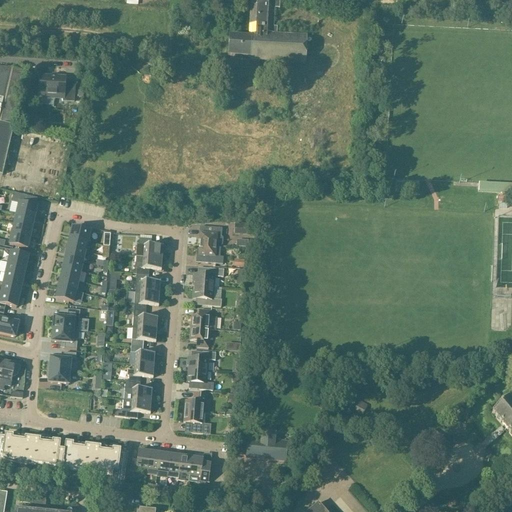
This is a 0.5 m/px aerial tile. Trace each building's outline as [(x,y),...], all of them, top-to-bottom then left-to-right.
[(279,0),(253,0),(253,8),(251,33),(252,33),(251,37),(229,36),(228,56),(250,57),(250,62),(259,62),(305,65),(307,36),(277,35),(277,27),(274,27),(275,9),(279,9),(279,0)] [(0,176),(2,177),(13,131),(14,126),(26,73),(11,70),(0,68),(0,176)] [(75,84),(64,83),(64,80),(40,79),(39,94),(39,99),(63,101),(63,103),(74,104),(75,84)] [(38,208),(25,205),(27,197),(13,194),(11,203),(18,205),(15,214),(35,219),(38,208)] [(15,214),(13,225),(33,229),(35,219),(15,214)] [(247,235),(247,225),(234,224),(234,235),(247,235)] [(13,225),(10,236),(30,240),(33,229),(13,225)] [(69,238),(88,243),(91,232),(71,228),(69,238)] [(201,234),(201,235),(200,246),(220,247),(222,245),(223,238),(221,237),(222,229),(219,229),(200,228),(199,234),(201,234)] [(28,251),(30,240),(10,236),(8,246),(28,251)] [(88,243),(69,238),(66,248),(86,253),(88,243)] [(138,247),(143,247),(142,258),(162,260),(163,248),(151,247),(151,241),(139,240),(138,247)] [(206,260),(217,261),(217,258),(220,258),(220,247),(200,246),(199,253),(206,253),(206,260)] [(86,253),(66,248),(64,259),(84,263),(86,253)] [(27,268),(29,257),(10,252),(7,263),(27,268)] [(142,258),(142,264),(135,264),(135,272),(131,272),(130,275),(137,276),(148,277),(149,271),(161,272),(162,260),(142,258)] [(62,269),(81,274),(84,263),(64,259),(62,269)] [(7,263),(5,274),(24,278),(27,268),(7,263)] [(59,280),(79,284),(81,274),(62,269),(59,280)] [(214,289),(215,277),(223,278),(223,271),(198,269),(197,276),(194,276),(193,284),(195,284),(194,288),(214,289)] [(2,284),(22,289),(24,278),(5,274),(2,284)] [(140,294),(159,296),(160,284),(148,283),(148,277),(137,276),(135,293),(140,294)] [(57,290),(76,294),(79,284),(59,280),(57,290)] [(22,289),(2,284),(0,293),(0,294),(19,299),(22,289)] [(221,301),(213,300),(214,289),(194,288),(194,292),(193,292),(192,300),(196,300),(195,306),(220,308),(221,301)] [(74,305),(76,294),(57,290),(54,300),(74,305)] [(0,306),(17,310),(19,299),(0,294),(0,306)] [(140,294),(139,300),(135,300),(134,312),(146,313),(146,307),(158,308),(159,296),(140,294)] [(67,311),(66,318),(53,317),(51,330),(78,332),(80,312),(67,311)] [(134,312),(133,330),(156,331),(157,320),(145,319),(146,313),(134,312)] [(191,317),(190,329),(216,332),(217,318),(211,318),(211,312),(199,312),(198,317),(191,317)] [(0,334),(14,338),(17,325),(1,321),(3,315),(0,314),(0,334)] [(241,324),(233,323),(233,331),(240,332),(241,324)] [(208,343),(209,331),(216,332),(190,329),(189,343),(196,343),(196,349),(208,350),(209,343),(208,343)] [(50,344),(64,345),(64,350),(76,351),(78,332),(51,330),(50,344)] [(143,348),(143,343),(155,344),(156,331),(133,330),(131,348),(143,348)] [(135,354),(134,366),(153,367),(154,356),(142,355),(143,348),(131,348),(131,353),(135,354)] [(207,373),(208,361),(215,362),(215,355),(191,353),(191,360),(188,359),(187,367),(189,367),(188,371),(207,373)] [(70,373),(71,361),(75,362),(76,355),(63,354),(63,359),(49,358),(49,364),(47,364),(46,371),(70,373)] [(11,383),(12,378),(15,377),(18,374),(20,371),(20,368),(15,367),(15,366),(4,363),(0,379),(0,392),(3,393),(4,387),(10,388),(11,383)] [(134,366),(134,372),(128,371),(127,377),(129,377),(128,383),(140,384),(141,379),(152,380),(153,367),(134,366)] [(69,387),(70,373),(46,371),(45,378),(47,379),(47,385),(69,387)] [(213,384),(206,384),(207,373),(188,371),(188,376),(187,376),(186,384),(189,384),(189,390),(212,392),(213,384)] [(132,396),(131,401),(151,403),(152,392),(140,390),(140,384),(128,383),(125,383),(124,392),(127,396),(132,396)] [(47,397),(46,409),(71,412),(73,401),(76,402),(77,395),(65,393),(64,399),(47,397)] [(203,415),(204,404),(206,404),(206,395),(193,394),(193,403),(185,403),(184,414),(203,415)] [(511,405),(508,400),(491,415),(504,429),(511,438),(511,405)] [(121,418),(125,419),(125,420),(137,421),(137,414),(150,415),(151,403),(131,401),(123,401),(122,411),(115,414),(114,418),(121,418)] [(183,424),(191,425),(190,435),(203,436),(203,425),(202,425),(203,415),(184,414),(183,424)] [(249,439),(248,440),(237,440),(236,456),(246,457),(246,458),(247,460),(284,463),(286,461),(287,444),(286,443),(275,442),(276,433),(261,432),(260,440),(249,439)] [(63,470),(112,476),(116,477),(116,482),(111,481),(110,489),(123,491),(128,452),(112,450),(111,453),(100,452),(100,449),(85,446),(84,450),(72,448),(73,445),(65,444),(64,446),(60,445),(60,443),(52,442),(51,445),(40,444),(40,441),(24,439),(24,442),(12,440),(13,437),(4,436),(4,437),(0,436),(0,474),(5,475),(6,467),(1,467),(1,461),(4,462),(5,458),(6,459),(6,462),(11,463),(55,469),(54,473),(54,474),(62,475),(63,470)] [(135,473),(135,469),(147,471),(149,453),(138,452),(137,461),(131,460),(129,472),(135,473)] [(156,477),(157,472),(159,455),(149,453),(147,471),(146,475),(156,477)] [(157,472),(168,474),(171,456),(159,455),(157,472)] [(167,478),(178,480),(181,458),(171,456),(168,474),(167,478)] [(188,483),(189,476),(192,459),(181,458),(178,480),(178,482),(188,483)] [(210,463),(203,462),(203,461),(192,459),(189,476),(199,478),(199,482),(206,483),(208,483),(210,463)] [(35,511),(14,510),(13,511),(4,511),(7,493),(0,492),(0,511),(35,511)] [(46,499),(19,497),(18,503),(45,506),(46,499)]
